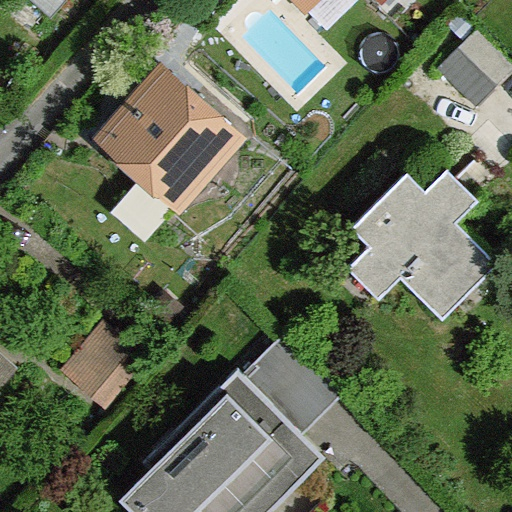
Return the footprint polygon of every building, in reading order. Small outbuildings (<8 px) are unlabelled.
[(36,0),(53,15),(65,0),(36,0)] [(511,72),(511,59),(481,28),(460,49),(498,87),(511,72)] [(498,87),(460,49),(441,68),(478,106),(498,87)] [(166,75),(113,135),(179,194),(232,137),(166,75)] [(410,171),(354,225),(371,243),(358,258),(388,288),(403,275),(436,306),(490,251),(458,219),(475,203),(443,173),(428,188),(410,171)] [(150,354),(109,321),(70,367),(112,400),(150,354)] [(287,333),(246,372),(304,430),(306,433),(347,392),(287,333)] [(0,376),(10,365),(0,356),(0,376)] [(146,461),(152,467),(228,394),(272,438),(198,511),(199,511),(270,511),(309,475),(283,450),(304,430),(246,372),(241,367),(146,461)] [(272,438),(228,394),(152,467),(122,496),(138,511),(196,511),(198,511),(272,438)]
